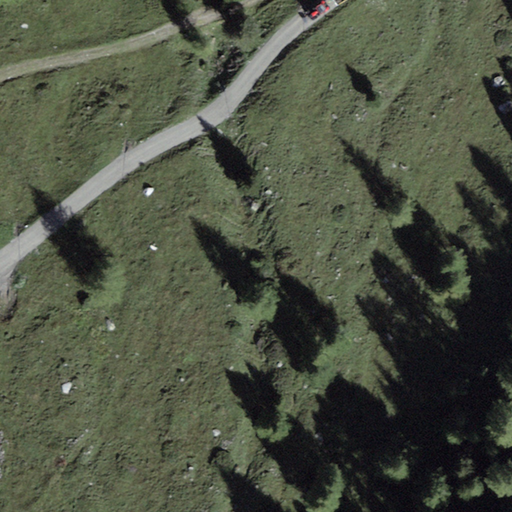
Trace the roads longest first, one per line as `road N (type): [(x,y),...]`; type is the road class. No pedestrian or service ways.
road 1 (track): [(331,0),(296,22),(208,117),(138,156),(0,260)]
road 2 (track): [(0,79),(251,0)]
